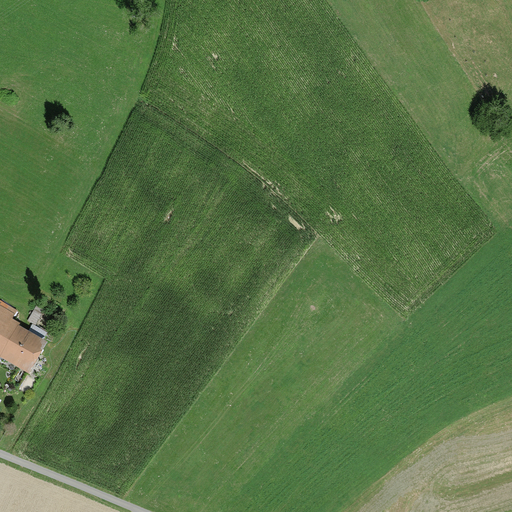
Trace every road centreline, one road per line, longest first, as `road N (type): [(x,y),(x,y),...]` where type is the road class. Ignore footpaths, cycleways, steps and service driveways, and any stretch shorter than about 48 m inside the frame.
road 1 (track): [(0,284),(19,287),(42,274),(101,165)]
road 2 (residential): [(0,454),(137,511)]
